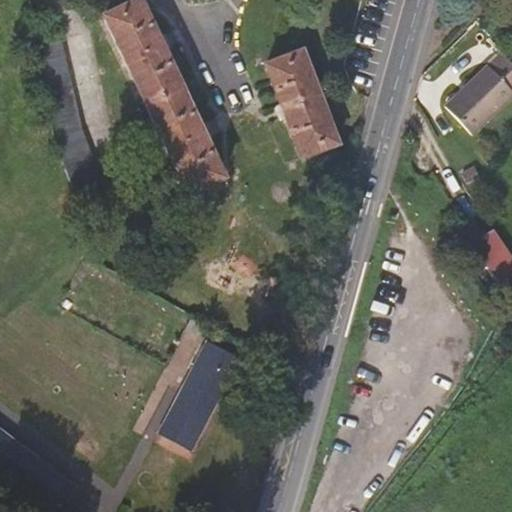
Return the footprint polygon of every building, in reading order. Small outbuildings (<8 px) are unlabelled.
[(103,20),(184,198),(220,182),(204,145),(210,142),(203,128),(197,131),(162,54),(168,51),(162,37),(156,40),(139,3),(103,20)] [(56,48),(27,53),(33,80),(48,155),(64,202),(92,194),(75,139),(56,48)] [(335,142),(301,53),(263,66),(277,105),(271,108),(277,121),(283,119),(297,156),(335,142)] [(511,96),(511,66),(501,54),(444,102),(469,131),(511,95),(511,96)] [(511,263),(488,239),(476,250),(511,286),(511,263)] [(181,323),(176,336),(188,341),(193,328),(181,323)] [(199,344),(160,436),(193,451),(232,358),(199,344)] [(0,479),(39,511),(56,511),(76,488),(0,424),(0,479)]
